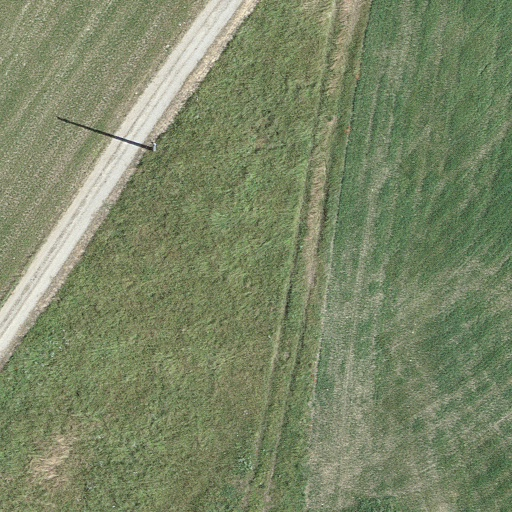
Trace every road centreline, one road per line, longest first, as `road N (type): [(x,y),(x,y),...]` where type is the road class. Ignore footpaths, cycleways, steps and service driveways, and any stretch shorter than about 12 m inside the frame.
road 1 (track): [(254,511),(351,0)]
road 2 (track): [(0,340),(240,0)]
